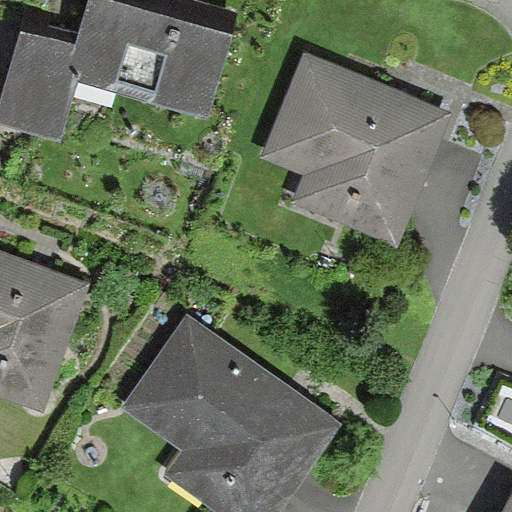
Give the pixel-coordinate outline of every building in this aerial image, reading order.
[(233,31),(127,0),(89,0),(77,41),(27,26),(0,114),(0,118),(59,136),(77,75),(208,114),(233,31)] [(449,114),(304,54),(263,154),(309,173),(297,203),(395,244),(449,114)] [(85,281),(0,252),(0,384),(44,400),(85,281)] [(274,511),(340,419),(189,314),(128,401),(194,447),(175,475),(228,511),(274,511)] [(511,511),(511,491),(500,511),(511,511)]
